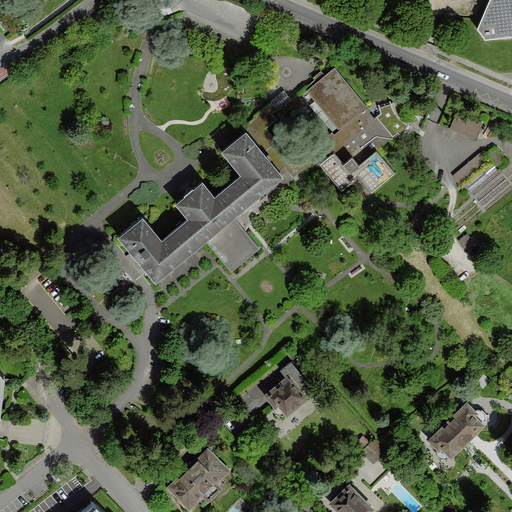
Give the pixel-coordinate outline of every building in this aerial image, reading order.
[(511,0),(489,0),(478,28),(485,39),(511,35),(511,0)] [(353,156),(360,164),(377,150),(398,133),(405,137),(411,125),(409,125),(410,123),(405,120),(399,115),(395,108),(393,103),(392,103),(391,101),(379,105),(381,113),(375,118),(366,107),(368,106),(335,67),(307,90),(339,129),(341,128),(342,129),(298,165),(278,141),(263,153),(279,172),(285,167),(294,178),(318,158),(322,162),(335,151),(344,163),(353,156)] [(242,128),(246,132),(263,153),(278,141),(267,128),(277,119),(272,113),(278,109),(272,102),(255,116),(256,117),(242,128)] [(458,114),(452,128),(475,138),(482,123),(458,114)] [(143,217),(120,236),(129,247),(130,246),(134,250),(141,259),(144,263),(143,264),(157,280),(206,240),(232,271),(261,248),(234,216),(283,176),(279,172),(263,153),(246,132),(224,150),(233,162),(235,161),(244,173),(216,196),(204,181),(178,203),(190,217),(162,240),(152,229),(154,229),(143,217)] [(508,163),(495,147),(487,154),(494,161),(465,185),(471,192),(498,169),(499,170),(508,163)] [(392,168),(377,150),(360,164),(354,169),(358,173),(369,187),(392,168)] [(342,190),(357,178),(354,175),(351,172),(344,163),(335,151),(322,162),(321,163),(342,190)] [(460,184),(488,161),(481,152),(453,175),(460,184)] [(351,172),(354,169),(360,164),(353,156),(344,163),(351,172)] [(141,259),(134,250),(127,256),(134,265),(141,259)] [(282,370),(288,378),(290,377),(306,397),(309,396),(311,394),(313,391),(304,380),(306,380),(296,367),(293,369),(289,364),(282,370)] [(288,378),(268,394),(275,403),(284,414),(306,397),(290,377),(288,378)] [(229,414),(219,403),(208,412),(219,423),(229,414)] [(284,414),(275,403),(274,404),(273,410),(277,414),(283,415),(284,414)] [(468,403),(450,421),(467,439),(483,424),(473,415),(476,412),(468,403)] [(477,410),(476,412),(473,415),(483,424),(487,420),(486,414),(482,410),(477,410)] [(450,421),(431,439),(439,448),(442,445),(452,455),(467,439),(450,421)] [(399,432),(386,443),(391,448),(403,437),(399,432)] [(374,440),(363,450),(375,462),(385,452),(374,440)] [(442,445),(439,448),(438,449),(438,454),(442,458),(447,459),(452,455),(442,445)] [(227,470),(209,451),(172,486),(190,505),(227,470)] [(366,511),(371,508),(350,486),(334,502),(342,511),(366,511)]
